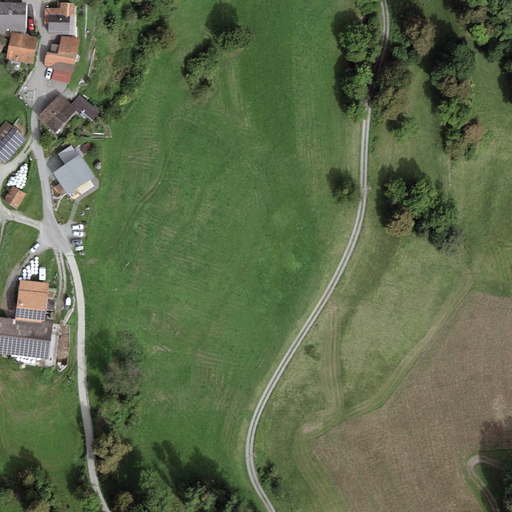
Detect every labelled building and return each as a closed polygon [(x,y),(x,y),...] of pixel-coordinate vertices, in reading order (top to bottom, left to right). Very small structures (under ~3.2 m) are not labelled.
[(26,3),(0,2),(0,34),(5,34),(6,30),(26,30),(26,3)] [(60,9),(45,8),(44,24),(49,24),(48,35),(74,36),(75,3),(60,3),(60,9)] [(39,39),(11,34),(6,61),(33,66),(39,39)] [(59,46),(51,44),(49,53),(46,53),(43,67),(53,69),(51,80),(70,84),(79,40),(61,36),(59,46)] [(60,94),(38,117),(54,133),(75,112),(77,110),(70,104),(60,94)] [(100,113),(79,95),(70,104),(77,110),(75,112),(79,115),(82,113),(92,122),(100,113)] [(26,140),(5,121),(0,126),(0,161),(4,165),(26,140)] [(64,165),(78,156),(72,146),(58,155),(64,165)] [(53,172),(60,183),(87,166),(80,155),(78,156),(64,165),(53,172)] [(66,193),(67,194),(95,177),(87,166),(60,183),(66,193)] [(66,193),(60,183),(53,188),(59,198),(66,193)] [(26,195),(13,186),(3,201),(17,210),(26,195)] [(49,284),(19,281),(15,319),(44,322),(49,284)] [(15,319),(0,317),(0,353),(50,359),(54,324),(44,322),(15,319)]
